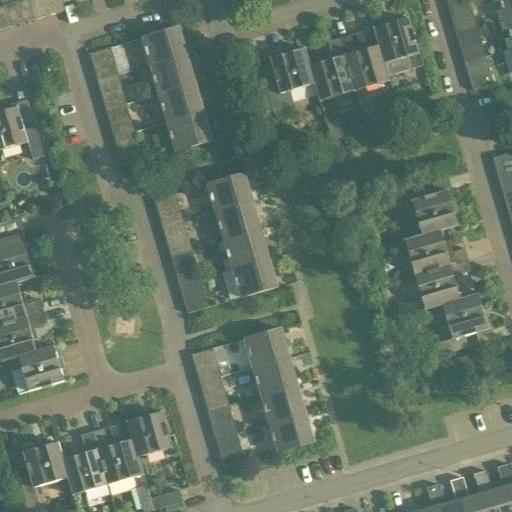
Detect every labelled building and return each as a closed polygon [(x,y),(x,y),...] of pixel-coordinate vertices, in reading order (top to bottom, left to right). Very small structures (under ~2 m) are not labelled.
[(25,0),(2,7),(8,28),(36,20),(30,0),(25,0)] [(30,0),(36,20),(65,12),(63,4),(61,0),(30,0)] [(469,0),(448,7),(456,35),(463,33),(478,29),(469,0)] [(511,0),(500,0),(506,20),(511,18),(511,0)] [(385,65),(386,64),(407,58),(411,70),(423,67),(419,54),(420,54),(409,18),(374,28),(379,46),(385,65)] [(151,68),(188,57),(179,28),(143,39),(151,68)] [(478,29),(463,33),(456,35),(464,63),(486,57),(478,29)] [(386,64),(385,65),(379,46),(356,53),(351,36),(339,39),(355,92),(391,81),(386,64)] [(355,92),(339,39),(328,42),(333,60),(311,66),(310,66),(315,85),(320,102),(355,92)] [(98,83),(119,77),(110,48),(89,54),(98,83)] [(315,85),(310,66),(311,66),(306,49),(270,59),(277,83),(265,86),(274,116),(295,110),(290,92),(315,85)] [(188,57),(151,68),(159,95),(196,85),(188,57)] [(486,57),(464,63),(473,91),(494,85),(486,57)] [(119,77),(98,83),(106,111),(127,105),(119,77)] [(196,85),(159,95),(168,124),(204,113),(196,85)] [(426,98),(397,107),(399,113),(399,114),(400,113),(401,118),(429,110),(426,98)] [(127,105),(106,111),(114,139),(135,133),(127,105)] [(0,151),(28,144),(33,161),(44,158),(35,128),(25,131),(18,107),(0,111),(0,151)] [(204,113),(168,124),(176,152),(212,142),(204,113)] [(386,117),(388,122),(401,118),(400,113),(399,114),(399,113),(386,117)] [(135,133),(114,139),(122,168),(143,162),(135,133)] [(342,142),(332,145),(336,157),(345,154),(342,142)] [(503,194),(511,191),(511,152),(493,158),(503,194)] [(216,214),(253,203),(245,175),(208,185),(216,214)] [(422,236),(441,231),(441,232),(458,227),(448,191),(424,198),(420,187),(391,195),(395,207),(412,202),(422,236)] [(511,191),(503,194),(511,222),(511,221),(511,191)] [(163,230),(184,223),(176,194),(155,201),(163,230)] [(253,203),(216,214),(225,242),(261,231),(253,203)] [(171,258),(193,251),(184,223),(163,230),(171,258)] [(261,231),(225,242),(233,270),(270,259),(261,231)] [(415,276),(468,261),(465,249),(448,254),(441,232),(441,231),(422,236),(405,241),(415,276)] [(0,287),(17,283),(34,278),(24,243),(1,250),(0,247),(0,287)] [(381,264),(377,250),(369,252),(373,266),(381,264)] [(179,286),(201,280),(193,251),(171,258),(179,286)] [(270,259),(233,270),(241,299),(278,288),(270,259)] [(443,306),(442,306),(461,301),(461,300),(454,277),(471,272),(468,261),(415,276),(425,312),(443,306)] [(201,280),(179,286),(187,314),(209,308),(201,280)] [(0,324),(44,312),(41,301),(23,306),(17,283),(0,287),(0,324)] [(442,306),(443,306),(453,341),(435,346),(438,357),(468,348),(465,337),(488,330),(478,295),(461,300),(461,301),(442,306)] [(390,307),(385,309),(389,323),(394,321),(390,307)] [(19,358),(37,353),(37,352),(30,329),(47,324),(44,312),(0,324),(0,357),(2,364),(11,361),(19,359),(19,358)] [(253,368),(290,358),(281,329),(245,340),(253,368)] [(37,353),(19,358),(19,359),(11,361),(13,370),(22,368),(29,393),(64,382),(54,347),(37,352),(37,353)] [(199,384),(221,378),(212,349),(191,355),(199,384)] [(471,356),(450,362),(454,376),(475,369),(471,356)] [(290,358),(253,368),(261,397),(298,386),(290,358)] [(221,378),(199,384),(207,412),(229,406),(221,378)] [(298,386),(261,397),(269,425),(306,415),(298,386)] [(229,406),(207,412),(216,441),(237,435),(229,406)] [(137,459),(138,458),(173,448),(162,413),(127,423),(131,440),(132,440),(137,459)] [(306,415),(269,425),(277,454),(314,443),(306,415)] [(138,458),(137,459),(132,440),(131,440),(109,447),(104,430),(92,433),(108,486),(134,478),(137,489),(136,489),(136,490),(130,491),(136,511),(142,510),(142,511),(151,511),(153,511),(152,507),(151,507),(149,500),(146,486),(138,458)] [(108,486),(92,433),(81,436),(86,453),(63,460),(68,478),(68,479),(76,511),(79,511),(90,509),(85,492),(108,486)] [(237,435),(216,441),(224,469),(245,463),(237,435)] [(68,479),(68,478),(63,460),(58,442),(23,453),(30,476),(18,480),(27,509),(38,506),(36,500),(39,499),(36,488),(68,479)] [(497,469),(503,489),(492,492),(492,493),(484,495),(489,511),(511,511),(511,504),(507,489),(511,487),(511,473),(510,465),(497,469)] [(474,475),(479,496),(468,499),(469,500),(461,502),(463,511),(489,511),(484,495),(492,493),(492,492),(486,472),(474,475)] [(450,482),(456,502),(445,506),(437,509),(437,511),(463,511),(461,502),(469,500),(468,499),(463,479),(450,482)] [(427,489),(432,509),(423,511),(437,511),(437,509),(445,506),(439,486),(427,489)] [(179,491),(149,500),(151,507),(152,507),(153,511),(158,510),(182,503),(180,495),(179,491)]
